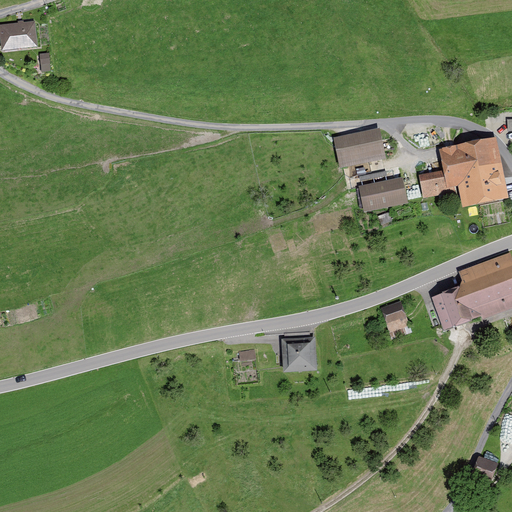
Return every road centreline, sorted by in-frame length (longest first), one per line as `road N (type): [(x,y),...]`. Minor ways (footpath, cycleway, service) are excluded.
road 1 (track): [(511,157),(477,124),(190,123),(94,108),(19,83),(0,67)]
road 2 (tertiary): [(0,385),(336,311),(511,242)]
